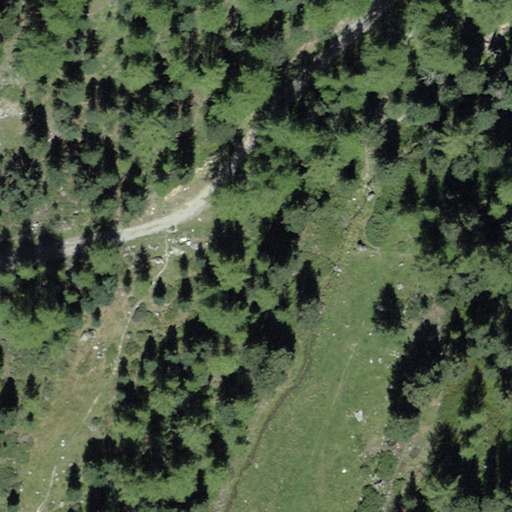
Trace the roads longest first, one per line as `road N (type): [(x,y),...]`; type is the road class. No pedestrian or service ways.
road 1 (track): [(400,0),(205,200),(166,220)]
road 2 (track): [(166,220),(0,264)]
